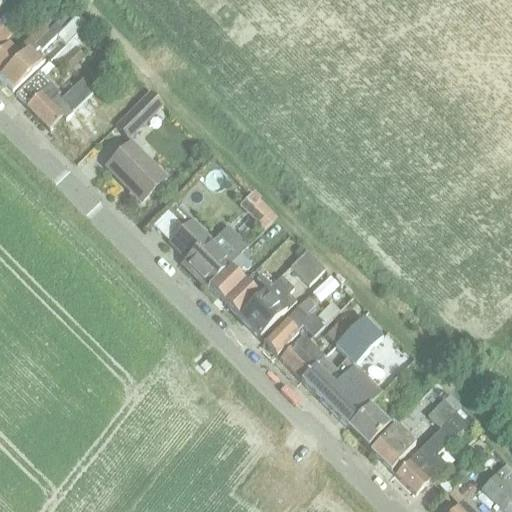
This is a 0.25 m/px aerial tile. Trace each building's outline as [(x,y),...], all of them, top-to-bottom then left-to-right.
[(54,41),(63,51),(65,49),(66,51),(84,34),(83,34),(88,29),(77,18),(72,13),(56,28),(46,38),(51,44),(54,41)] [(8,48),(0,55),(0,82),(33,51),(46,38),(56,28),(48,21),(14,54),(8,48)] [(0,49),(11,39),(2,29),(0,31),(0,49)] [(63,51),(52,62),(58,68),(66,78),(85,61),(76,51),(88,39),(84,34),(66,51),(65,49),(63,51)] [(45,64),(33,51),(0,82),(0,83),(13,96),(36,72),(45,64)] [(41,75),(15,98),(26,109),(26,110),(49,133),(63,120),(66,123),(87,102),(96,94),(86,84),(83,81),(61,102),(58,99),(61,96),(45,79),(54,70),(49,65),(39,73),(41,75)] [(115,130),(127,143),(162,110),(150,97),(115,130)] [(87,102),(66,123),(52,136),(77,160),(98,139),(92,133),(105,121),(96,111),(87,102)] [(106,171),(141,206),(167,180),(132,145),(106,171)] [(269,229),(283,215),(257,190),(243,205),(269,229)] [(207,290),(228,270),(240,258),(256,243),(250,237),(242,245),(229,232),(214,248),(193,226),(172,247),(187,262),(183,266),(207,290)] [(305,255),(290,271),(309,289),(324,274),(305,255)] [(228,270),(207,290),(223,306),(246,285),(238,277),(245,270),(246,271),(249,267),(240,258),(228,270)] [(266,295),(239,322),(260,342),(287,316),(297,306),(290,299),(295,294),(281,281),(269,293),(269,292),(266,295)] [(223,306),(239,322),(266,295),(269,292),(262,285),(253,293),(246,285),(223,306)] [(302,330),(314,343),(322,335),(315,329),(322,323),(316,317),(309,324),(297,312),(273,336),(263,346),(276,359),(298,337),(297,336),(302,330)] [(301,384),(348,430),(368,409),(381,396),(355,369),(381,342),(362,322),(334,350),(346,362),(336,373),(324,361),(321,364),(301,384)] [(301,384),(321,364),(300,343),(280,362),(301,384)] [(430,392),(410,413),(419,422),(439,401),(430,392)] [(428,421),(440,433),(455,417),(444,405),(428,421)] [(368,409),(348,430),(368,450),(387,429),(368,409)] [(455,417),(440,433),(433,440),(395,478),(413,496),(411,498),(413,501),(430,483),(434,487),(450,472),(435,458),(443,449),(464,431),(456,423),(462,417),(459,413),(455,417)] [(370,453),(391,473),(414,449),(394,429),(370,453)] [(511,511),(511,478),(504,470),(481,494),(499,511),(511,511)]
